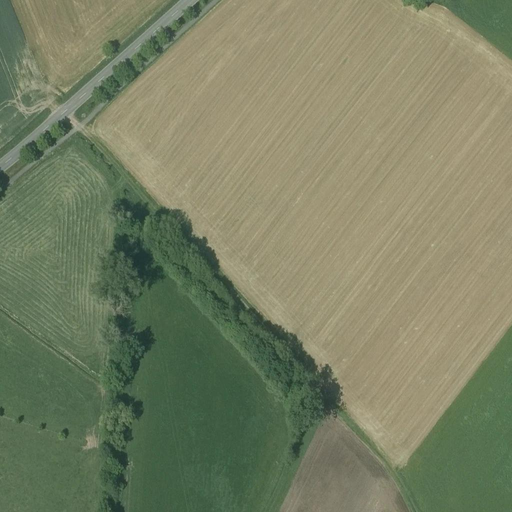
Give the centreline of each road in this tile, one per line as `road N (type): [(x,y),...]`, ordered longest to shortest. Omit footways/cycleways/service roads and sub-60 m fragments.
road 1 (track): [(417,511),(406,489),(80,127)]
road 2 (tertiary): [(0,168),(191,0)]
